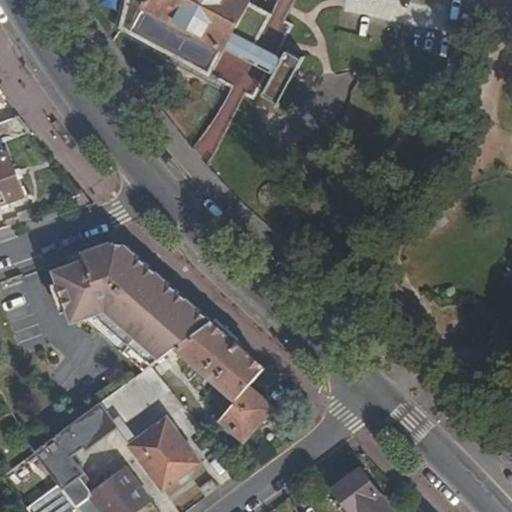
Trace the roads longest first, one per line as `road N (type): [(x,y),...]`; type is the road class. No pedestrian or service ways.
road 1 (tertiary): [(157,197),(378,397)]
road 2 (tertiary): [(19,0),(56,67),(157,197)]
road 3 (residential): [(378,397),(226,511)]
road 4 (residential): [(0,254),(157,197)]
road 5 (tertiary): [(378,397),(491,511)]
